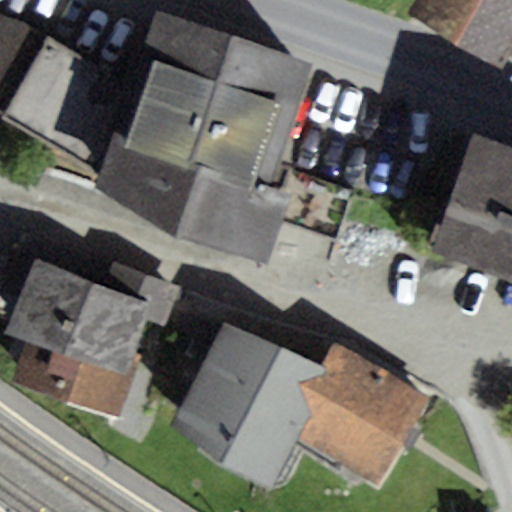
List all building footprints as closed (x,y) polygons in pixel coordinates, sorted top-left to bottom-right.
[(511,0),(413,0),(406,13),(503,67),(511,50),(511,0)] [(279,224),(335,239),(351,191),(279,162),(311,63),(155,8),(133,72),(0,16),(0,126),(95,182),(93,187),(172,230),(267,260),(279,224)] [(511,144),(473,131),(431,247),(511,275),(511,144)] [(103,282),(35,258),(9,333),(28,340),(14,381),(121,419),(144,354),(135,351),(145,322),(165,329),(181,285),(111,260),(103,282)] [(318,367),(220,316),(163,427),(268,481),(293,435),(326,371),(318,367)] [(430,396),(332,340),(318,367),(326,371),(293,435),(375,482),(430,396)]
